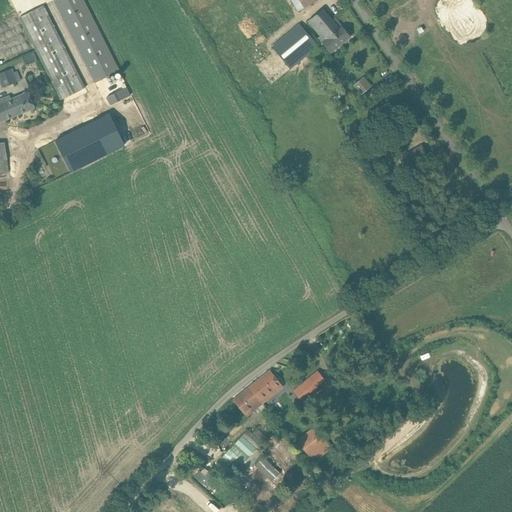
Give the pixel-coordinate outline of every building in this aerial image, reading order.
[(119,71),(83,0),(53,0),(54,0),(95,83),(119,71)] [(291,0),(298,11),(304,8),(316,0),(291,0)] [(43,5),(19,17),(61,100),(84,88),(43,5)] [(322,9),(315,15),(307,21),(324,41),(322,43),(330,53),(350,37),(342,26),(339,29),(322,9)] [(299,24),(272,46),(290,69),(317,47),(299,24)] [(0,82),(2,88),(17,82),(12,69),(0,73),(0,82)] [(362,93),(369,84),(361,77),(354,86),(362,93)] [(126,87),(101,100),(103,102),(105,101),(130,153),(153,141),(126,87)] [(0,121),(34,108),(30,99),(28,92),(10,100),(9,96),(0,100),(0,121)] [(386,119),(394,114),(387,103),(379,108),(386,119)] [(109,114),(55,141),(71,173),(125,146),(109,114)] [(352,141),(362,134),(355,123),(345,130),(352,141)] [(0,173),(11,172),(7,141),(0,142),(0,173)] [(422,148),(413,153),(401,160),(407,169),(427,156),(422,148)] [(270,371),(249,387),(263,403),(283,387),(270,371)] [(317,371),(311,376),(318,384),(324,379),(317,371)] [(299,386),(292,391),(300,399),(306,394),(299,386)] [(233,400),(246,416),(257,407),(261,412),(267,408),(249,387),(244,391),(245,393),(234,401),(233,400)] [(315,426),(296,441),(309,457),(327,442),(315,426)] [(247,430),(225,453),(240,467),(248,458),(255,465),(252,468),(269,485),(268,486),(274,491),(282,483),(279,480),(283,477),(263,456),(263,455),(261,453),(266,448),(247,430)] [(226,475),(217,485),(223,490),(232,481),(226,475)]
